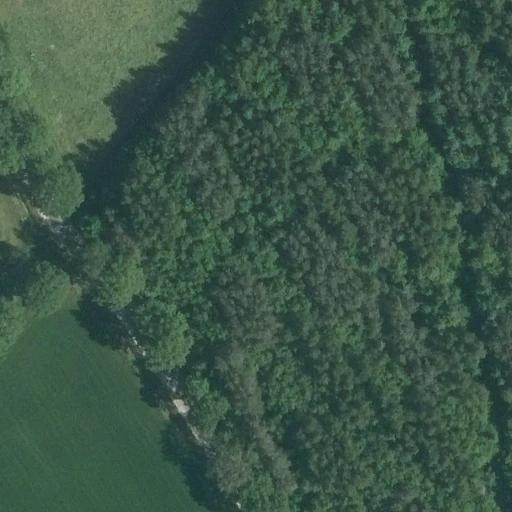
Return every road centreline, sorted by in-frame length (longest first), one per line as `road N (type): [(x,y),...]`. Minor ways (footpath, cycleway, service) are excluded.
road 1 (unclassified): [(252,511),(153,348),(56,224),(0,105)]
road 2 (track): [(52,217),(79,196),(244,0)]
